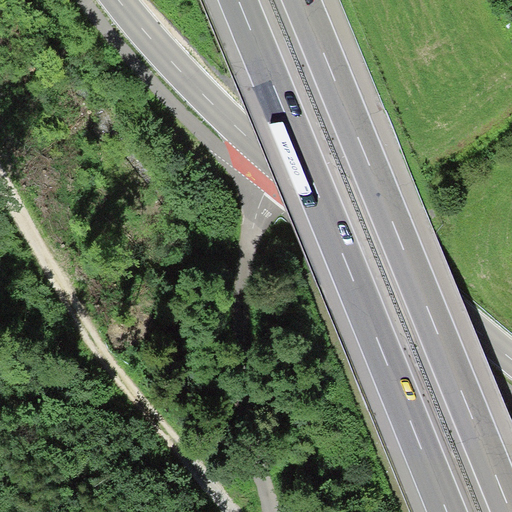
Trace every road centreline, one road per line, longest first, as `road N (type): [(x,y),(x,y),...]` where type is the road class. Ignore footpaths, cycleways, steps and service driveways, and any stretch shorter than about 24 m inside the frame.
road 1 (motorway): [(511,511),(300,0)]
road 2 (motorway): [(237,0),(448,511)]
road 3 (track): [(230,511),(85,330),(0,173)]
road 4 (unclassified): [(277,162),(250,230),(240,290),(251,462),(268,511)]
road 5 (tertiary): [(511,358),(277,162)]
road 6 (tertiary): [(277,162),(162,52),(121,0)]
